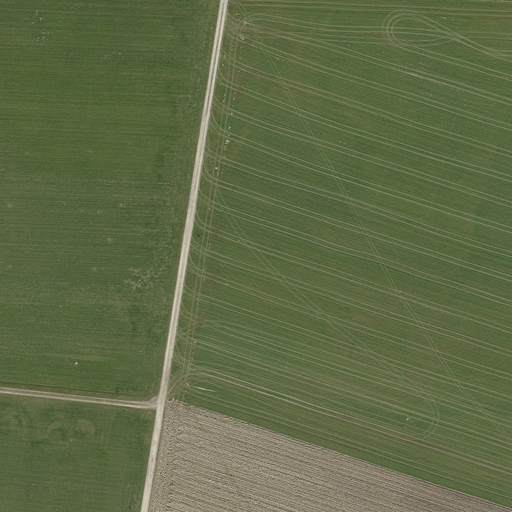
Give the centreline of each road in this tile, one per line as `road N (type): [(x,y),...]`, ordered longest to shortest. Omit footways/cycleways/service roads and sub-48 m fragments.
road 1 (track): [(145,511),(225,0)]
road 2 (track): [(162,402),(0,387)]
